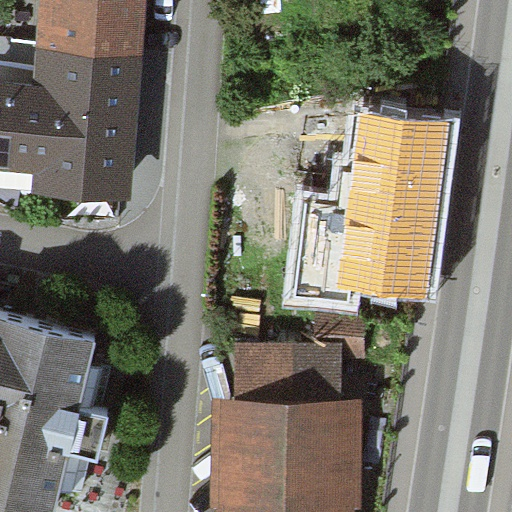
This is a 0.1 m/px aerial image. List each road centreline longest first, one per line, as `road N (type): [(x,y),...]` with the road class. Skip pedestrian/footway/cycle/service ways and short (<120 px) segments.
road 1 (secondary): [(447,511),(511,119)]
road 2 (residential): [(205,0),(179,283)]
road 3 (residential): [(179,283),(167,511)]
road 4 (residential): [(179,283),(0,239)]
